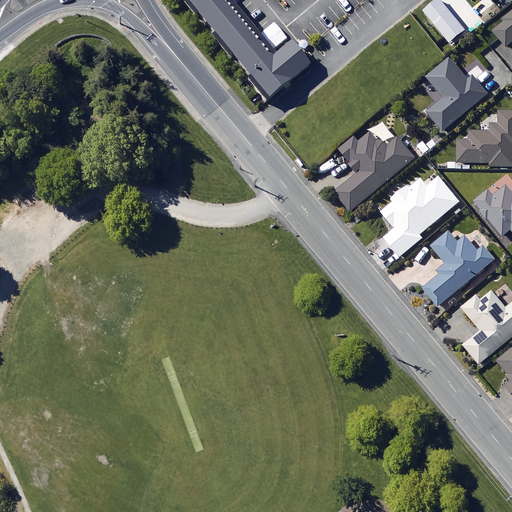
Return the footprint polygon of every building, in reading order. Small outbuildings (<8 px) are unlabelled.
[(181,0),(270,106),(313,70),(294,47),(279,60),(230,0),(181,0)] [(511,18),(494,33),(506,48),(511,43),(511,18)] [(471,83),(451,59),(428,78),(444,98),(427,112),(444,132),(490,94),(477,78),(471,83)] [(511,111),(499,112),(499,125),(491,125),(491,132),(470,132),(470,141),(457,141),(457,163),(490,163),(490,167),(511,167),(511,111)] [(387,148),(371,128),(340,154),(357,175),(335,193),(351,212),(417,158),(400,138),(387,148)] [(426,145),(424,142),(418,147),(425,155),(438,144),(433,139),(426,145)] [(460,202),(439,177),(428,187),(422,180),(410,189),(408,186),(393,199),(395,202),(382,213),(396,229),(385,238),(401,257),(423,238),(421,235),(460,202)] [(511,178),(478,204),(482,210),(479,212),(487,223),(490,221),(503,237),(511,230),(511,178)] [(458,243),(449,232),(432,246),(446,263),(440,270),(439,277),(423,289),(438,307),(495,260),(484,247),(478,251),(466,237),(458,243)] [(511,304),(507,309),(492,292),(482,300),(478,296),(463,308),(481,331),(464,345),(479,364),(511,337),(511,304)] [(511,349),(498,360),(508,374),(506,376),(511,383),(507,386),(511,392),(511,349)]
